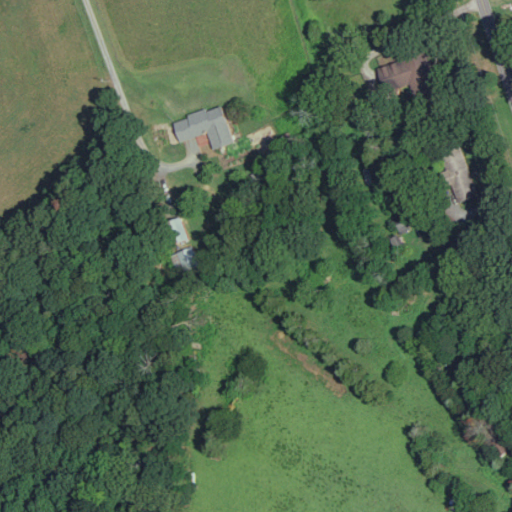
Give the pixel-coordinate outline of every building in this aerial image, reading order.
[(380,65),(387,90),(412,84),(415,96),(439,90),(430,53),(380,65)] [(235,142),(223,104),(174,120),(181,141),(210,132),(215,149),(235,142)] [(464,145),(442,152),(457,203),(478,197),(464,145)] [(398,236),(411,229),(402,213),(389,221),(398,236)] [(191,239),(182,217),(167,222),(175,245),(191,239)] [(177,272),(201,266),(195,247),(172,253),(177,272)]
